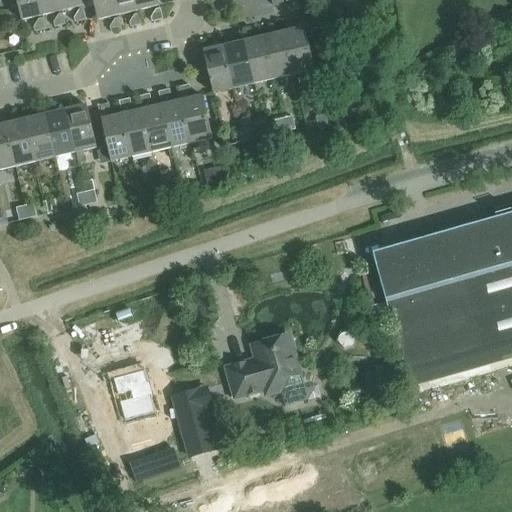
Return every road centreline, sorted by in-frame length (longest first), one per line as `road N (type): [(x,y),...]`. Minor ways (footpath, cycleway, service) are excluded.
road 1 (unclassified): [(0,317),(511,158)]
road 2 (residential): [(0,98),(78,81),(126,44),(181,29),(188,0)]
